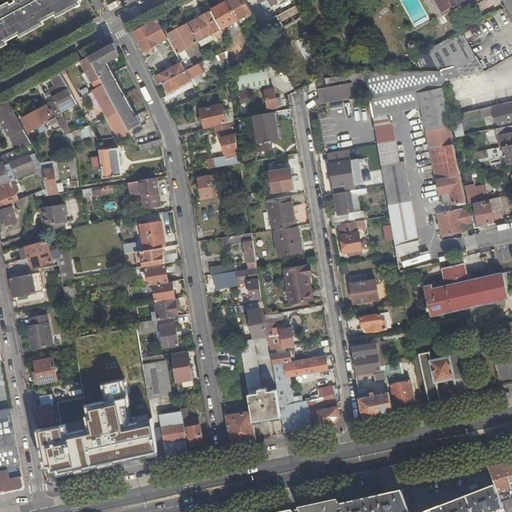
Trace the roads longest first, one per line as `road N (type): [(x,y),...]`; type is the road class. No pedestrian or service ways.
road 1 (residential): [(117,25),(165,135),(226,475)]
road 2 (primary): [(153,511),(511,439)]
road 3 (unclassified): [(294,92),(360,447)]
road 4 (residential): [(42,511),(0,290)]
road 5 (residential): [(511,233),(464,245),(433,242),(404,119)]
road 6 (primary): [(226,475),(61,511)]
road 7 (primary): [(511,414),(360,447)]
road 8 (primary): [(360,447),(226,475)]
road 9 (residential): [(0,87),(117,25)]
